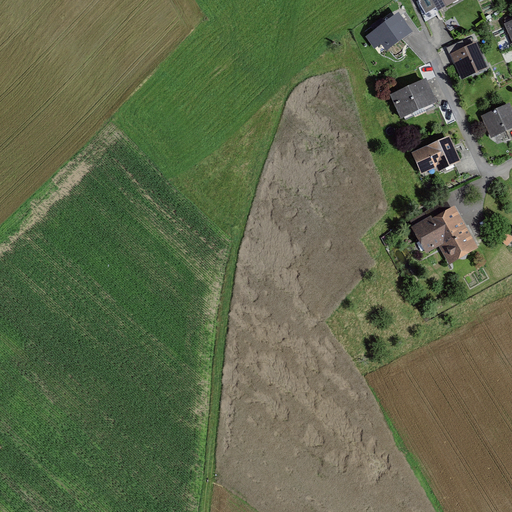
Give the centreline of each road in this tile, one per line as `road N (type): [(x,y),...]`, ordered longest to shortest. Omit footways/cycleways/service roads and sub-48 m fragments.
road 1 (track): [(201,511),(234,240),(298,0)]
road 2 (residential): [(428,48),(481,166),(498,170),(511,162)]
